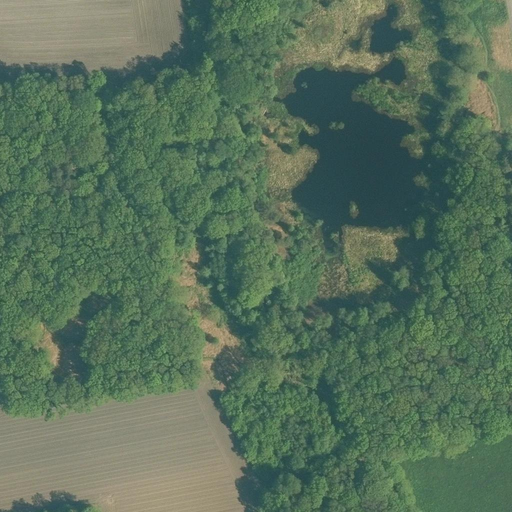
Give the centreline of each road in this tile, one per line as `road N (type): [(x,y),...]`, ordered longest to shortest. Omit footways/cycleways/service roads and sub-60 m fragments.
road 1 (track): [(460,0),(494,152),(489,179),(374,452)]
road 2 (track): [(374,452),(333,367),(271,353),(239,235),(228,221)]
road 3 (track): [(235,226),(252,128),(276,66),(317,0)]
road 4 (track): [(0,204),(228,221)]
